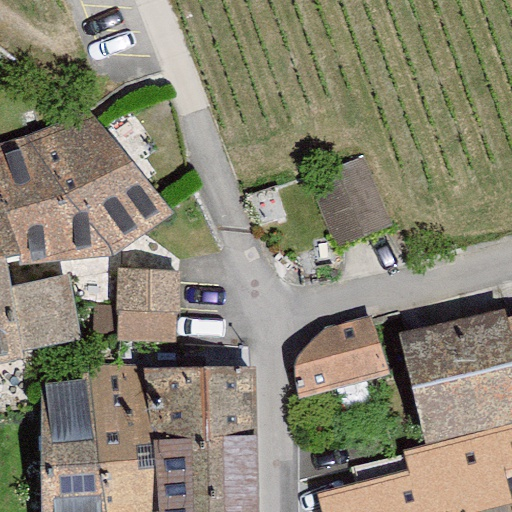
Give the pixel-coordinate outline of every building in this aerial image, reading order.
[(29,142),(0,145),(0,363),(86,342),(72,283),(21,291),(17,264),(116,261),(178,215),(98,125),(29,142)] [(261,511),(255,347),(181,343),(182,274),(123,270),(124,367),(100,368),(101,386),(43,388),(47,511),(261,511)] [(511,318),(411,339),(433,442),(511,425),(511,318)] [(389,375),(377,320),(318,331),(299,359),(303,397),(389,375)] [(511,511),(511,435),(325,480),(333,511),(511,511)]
